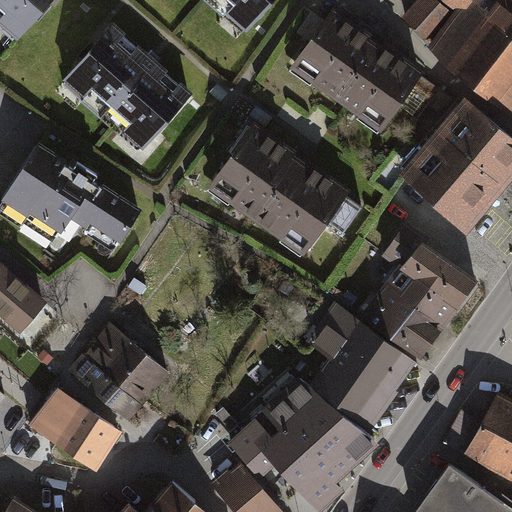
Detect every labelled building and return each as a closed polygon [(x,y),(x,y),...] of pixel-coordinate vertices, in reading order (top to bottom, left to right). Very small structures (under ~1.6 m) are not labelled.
[(44,0),(0,0),(0,21),(13,34),(44,0)] [(266,0),(209,0),(242,28),(266,0)] [(511,0),(417,0),(403,16),(432,40),(428,44),(511,113),(511,0)] [(426,70),(334,4),(290,65),(382,131),(426,70)] [(195,93),(116,20),(62,78),(141,151),(195,93)] [(511,179),(511,131),(466,93),(401,171),(469,231),(511,179)] [(352,187),(253,120),(208,185),(305,254),(330,219),(346,231),(362,206),(347,195),(352,187)] [(139,211),(34,144),(0,197),(0,204),(56,240),(67,222),(113,252),(139,211)] [(428,234),(408,220),(383,255),(400,263),(361,313),(422,357),(480,276),(427,238),(428,234)] [(0,266),(0,309),(21,329),(42,306),(0,266)] [(372,428),(417,360),(335,302),(308,342),(330,357),(312,378),(372,428)] [(167,373),(108,325),(72,369),(131,417),(167,373)] [(337,480),(378,441),(299,374),(228,439),(261,477),(277,462),(323,511),(345,490),(337,480)] [(0,404),(8,391),(0,386),(0,404)] [(60,386),(34,426),(101,471),(128,432),(60,386)] [(511,395),(500,389),(482,419),(462,408),(444,441),(511,478),(511,395)] [(511,511),(511,505),(451,460),(414,511),(511,511)] [(242,461),(213,482),(237,511),(283,511),(285,511),(242,461)] [(213,511),(214,511),(172,480),(147,511),(143,511),(131,502),(123,511),(213,511)] [(45,511),(11,491),(0,508),(0,511),(45,511)]
